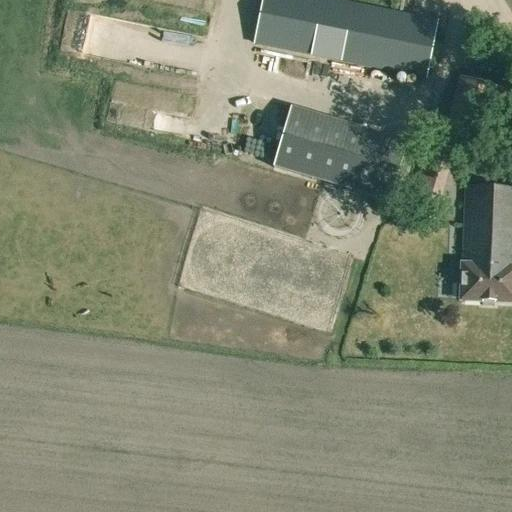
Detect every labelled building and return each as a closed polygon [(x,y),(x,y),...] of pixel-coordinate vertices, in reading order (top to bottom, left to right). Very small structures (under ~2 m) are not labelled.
[(327,0),(263,0),(255,45),(426,80),(438,22),(327,0)] [(493,148),(496,86),(457,84),(454,147),(493,149),(493,148)] [(274,168),(391,202),(408,144),(292,109),(274,168)] [(434,224),(453,161),(425,153),(406,215),(434,224)] [(511,189),(466,188),(463,269),(458,269),(457,298),(462,299),(461,302),(511,303),(511,189)]
